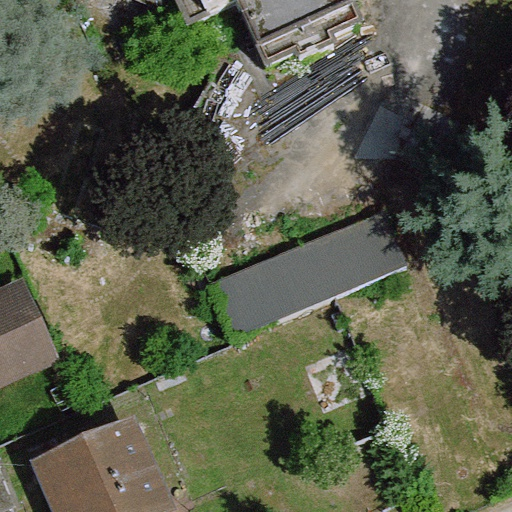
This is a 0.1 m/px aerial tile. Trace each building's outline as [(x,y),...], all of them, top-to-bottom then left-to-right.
[(134,0),(163,13),(180,7),(194,37),(211,28),(214,34),(245,20),(271,77),(302,62),(305,69),(335,54),(332,47),(362,35),(346,0),(134,0)] [(213,292),(235,344),(407,270),(385,218),(213,292)] [(0,293),(0,380),(47,361),(15,286),(0,293)] [(59,511),(147,511),(159,507),(124,429),(39,466),(59,511)] [(0,508),(8,505),(0,485),(0,508)]
